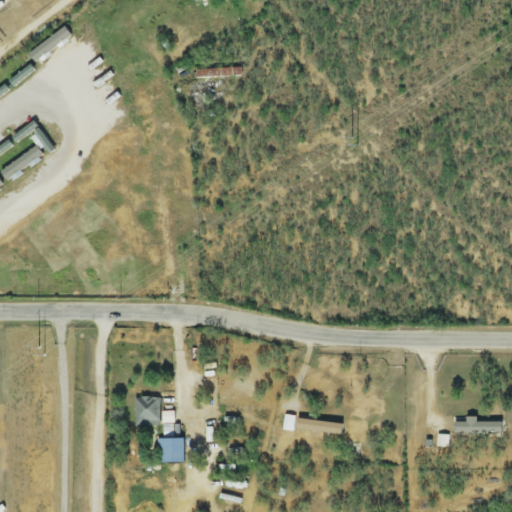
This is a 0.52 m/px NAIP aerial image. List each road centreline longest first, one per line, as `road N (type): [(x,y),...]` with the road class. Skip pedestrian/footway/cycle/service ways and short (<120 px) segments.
road 1 (residential): [(0,315),(166,311),(346,341),(511,341)]
road 2 (residential): [(102,313),(96,511)]
